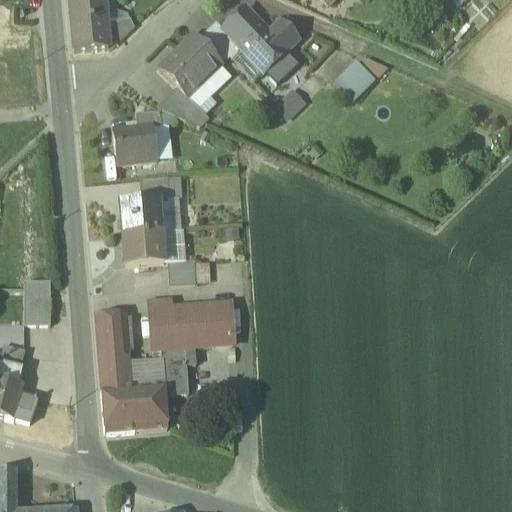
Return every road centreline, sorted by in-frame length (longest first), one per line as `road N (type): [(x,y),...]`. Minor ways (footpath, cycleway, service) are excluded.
road 1 (secondary): [(92,473),(60,89)]
road 2 (residential): [(184,0),(106,77),(60,89)]
road 3 (secondary): [(92,473),(227,511)]
